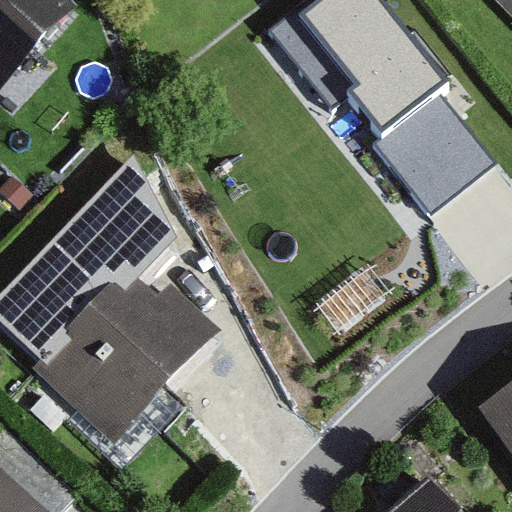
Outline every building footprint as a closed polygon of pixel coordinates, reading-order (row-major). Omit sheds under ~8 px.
[(51,0),(0,0),(0,65),(11,75),(67,13),(51,0)] [(449,93),(373,0),(334,0),(315,16),(306,5),(267,36),(334,119),(351,106),(383,146),(376,152),(429,218),(484,174),(445,126),(428,139),(414,122),(449,93)] [(511,0),(499,0),(496,4),(511,20),(511,0)] [(9,302),(60,350),(126,280),(130,284),(141,272),(144,277),(174,244),(135,169),(9,302)] [(43,369),(118,439),(213,339),(170,299),(159,311),(130,284),(126,280),(60,350),(43,369)] [(0,511),(33,511),(0,480),(0,511)] [(450,511),(429,488),(401,511),(450,511)]
